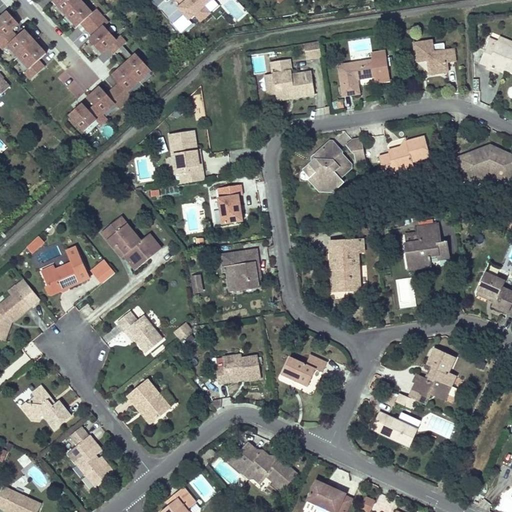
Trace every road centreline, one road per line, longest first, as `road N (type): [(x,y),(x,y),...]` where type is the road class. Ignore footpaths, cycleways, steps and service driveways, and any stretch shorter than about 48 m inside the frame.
road 1 (residential): [(511,128),(440,106),(303,128),(275,146),(269,167),(290,295),(310,320),(356,338)]
road 2 (residential): [(154,477),(239,414),(327,450)]
road 3 (residential): [(154,477),(85,389),(75,344)]
road 4 (residential): [(364,337),(451,324),(511,342)]
road 5 (residential): [(327,450),(451,507)]
road 6 (residential): [(327,450),(367,353),(364,337)]
